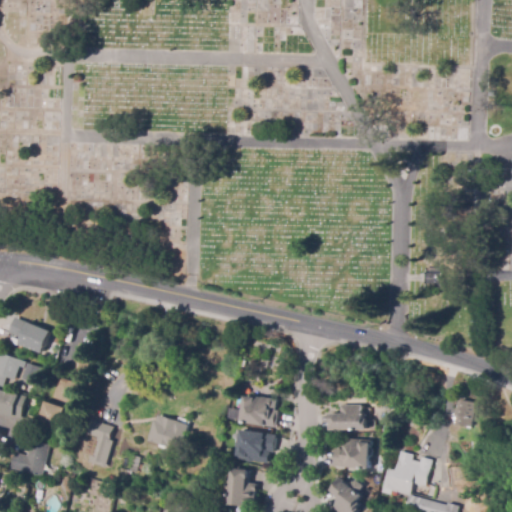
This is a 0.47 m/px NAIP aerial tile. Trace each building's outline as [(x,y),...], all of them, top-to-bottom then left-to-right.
[(443,289),(427,289),(427,283),(422,283),(422,275),(427,275),(427,269),(443,269),(443,289)] [(44,354),(21,345),(23,339),(10,334),(17,318),(30,324),(30,323),(53,332),(44,354)] [(85,378),(70,374),(80,344),(95,348),(85,378)] [(4,388),(0,386),(0,358),(2,354),(23,361),(16,381),(8,378),(4,388)] [(37,385),(23,380),(28,364),(43,369),(40,379),(39,379),(37,385)] [(75,405),(56,398),(63,378),(82,385),(75,405)] [(30,394),(17,390),(20,383),(32,387),(30,394)] [(22,419),(0,413),(0,390),(28,397),(22,419)] [(244,423),(248,397),(258,398),(258,397),(280,400),(278,410),(281,410),(278,428),(268,426),(268,427),(244,423)] [(471,428),(457,425),(459,417),(457,416),(461,400),(477,404),(471,428)] [(60,428),(40,421),(47,402),(66,409),(60,428)] [(369,431),(332,431),(332,415),(342,415),(342,406),(363,406),(365,409),(365,415),(367,415),(367,420),(369,420),(369,431)] [(179,447),(164,442),(163,444),(160,443),(161,442),(151,438),(157,422),(159,423),(160,419),(166,421),(167,419),(178,423),(176,428),(185,431),(179,447)] [(104,464),(93,460),(100,439),(88,435),(93,421),(115,428),(104,464)] [(270,464),(254,462),(253,463),(248,462),(247,461),(238,459),(240,451),(238,451),(236,449),(237,444),(239,442),(241,443),(243,431),(278,436),(275,453),(268,452),(268,453),(271,454),(270,464)] [(450,435),(461,436),(461,449),(449,448),(450,435)] [(371,470),(335,467),(335,464),(336,453),(336,450),(345,450),(346,439),(373,442),(371,470)] [(43,477),(14,469),(18,454),(28,457),(32,441),(51,446),(43,477)] [(457,511),(405,511),(409,496),(392,492),(391,495),(381,493),(387,469),(396,471),(400,452),(414,455),(412,461),(420,463),(422,458),(433,461),(426,487),(413,484),(410,496),(448,506),(448,504),(459,507),(457,511)] [(135,455),(142,457),(138,472),(131,470),(135,455)] [(248,507),(231,506),(232,497),(225,497),(226,484),(233,485),(234,470),(251,471),(250,478),(251,478),(251,484),(258,485),(258,492),(257,492),(256,506),(248,506),(248,507)] [(360,511),(338,511),(335,509),(342,501),(330,491),(340,477),(351,486),(354,482),(355,483),(357,481),(365,487),(360,493),(365,496),(360,502),(362,504),(359,508),(362,510),(360,511)]
